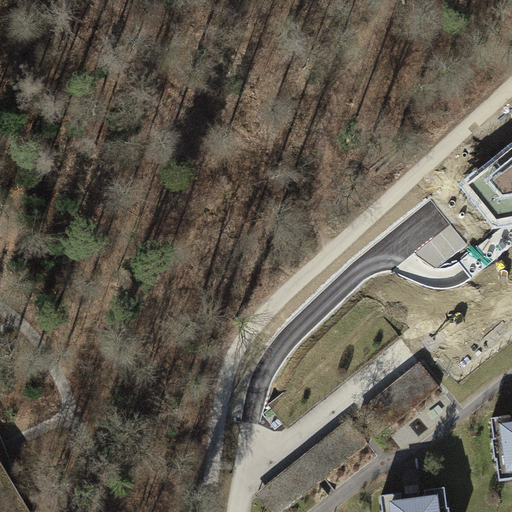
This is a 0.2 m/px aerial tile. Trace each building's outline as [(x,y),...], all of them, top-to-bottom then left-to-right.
[(511,149),(480,176),(507,214),(511,212),(511,149)] [(424,366),(370,411),(392,437),(446,392),(424,366)] [(352,421),(258,496),(270,511),(284,511),(371,444),(352,421)] [(0,434),(0,460),(18,492),(22,489),(0,434)] [(0,511),(30,511),(23,499),(18,492),(0,460),(0,511)] [(437,504),(410,507),(409,511),(464,511),(464,502),(437,504)]
